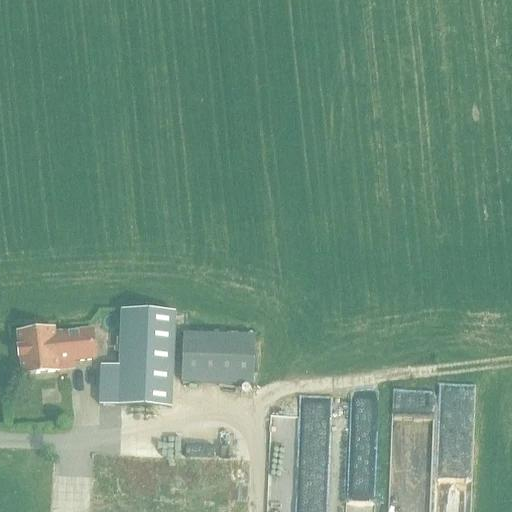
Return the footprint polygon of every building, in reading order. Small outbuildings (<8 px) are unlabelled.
[(119,367),(101,366),(99,406),(171,409),(175,313),(121,311),(119,367)] [(61,346),(84,344),(82,328),(54,331),(54,330),(17,334),(21,376),(58,372),(56,353),(62,352),(61,346)] [(181,383),(250,385),(252,337),(183,334),(181,383)] [(441,383),(399,382),(397,450),(432,451),(433,407),(440,407),(441,383)] [(275,447),(302,449),(304,407),(277,406),(275,447)] [(226,461),(93,455),(90,506),(246,511),(248,461),(226,461)] [(367,496),(355,495),(354,511),(379,511),(380,502),(367,501),(367,496)]
